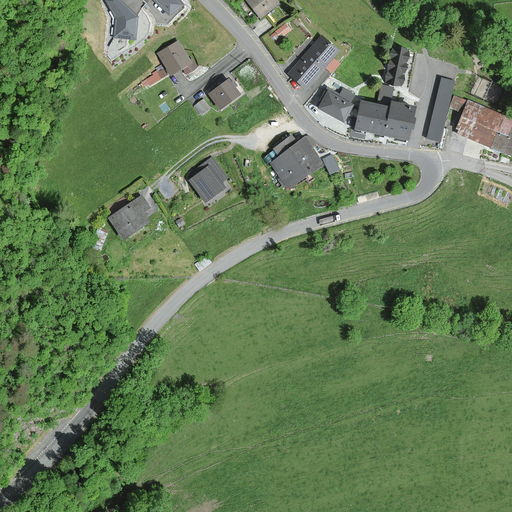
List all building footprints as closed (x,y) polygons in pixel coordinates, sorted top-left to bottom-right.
[(137,17),(118,0),(107,0),(118,18),(115,36),(134,38),(137,17)] [(183,5),(178,0),(154,0),(170,14),(183,5)] [(279,4),(275,0),(247,0),(261,17),(279,4)] [(290,30),(285,24),(276,31),(279,35),(282,33),(284,35),(290,30)] [(338,51),(321,36),(289,73),(306,88),(338,51)] [(190,61),(178,42),(159,54),(172,74),(183,67),(187,74),(197,67),(192,59),(190,61)] [(410,51),(392,47),(385,82),(402,86),(410,51)] [(454,81),(442,78),(428,137),(440,140),(454,81)] [(240,94),(229,80),(210,94),(220,108),(240,94)] [(409,141),(416,107),(392,102),(395,88),(382,85),(378,105),(362,102),(357,129),(353,128),(351,136),(365,139),(367,132),(409,141)] [(355,95),(343,89),(340,94),(328,87),(320,100),(324,102),(320,107),(344,122),(354,105),(350,103),(351,101),(355,95)] [(457,133),(491,148),(505,115),(455,95),(450,108),(463,113),(456,129),(459,130),(457,133)] [(209,108),(203,99),(196,105),(202,113),(209,108)] [(511,117),(505,115),(491,148),(503,152),(511,129),(511,117)] [(511,129),(503,152),(511,156),(511,129)] [(322,164),(305,139),(297,145),(291,137),(274,149),(279,157),(270,163),(287,188),(322,164)] [(339,170),(332,155),(324,159),(330,174),(339,170)] [(227,178),(212,158),(200,168),(203,172),(191,180),(206,201),(224,188),(222,182),(227,178)] [(150,208),(142,196),(109,218),(123,238),(148,221),(142,213),(150,208)]
